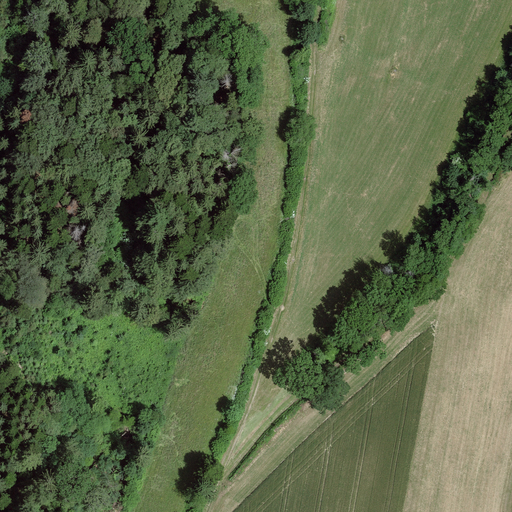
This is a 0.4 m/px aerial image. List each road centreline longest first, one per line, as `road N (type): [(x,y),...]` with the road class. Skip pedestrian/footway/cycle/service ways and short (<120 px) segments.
road 1 (track): [(207,511),(324,227),(333,174),(336,0)]
road 2 (track): [(511,114),(487,187),(455,247),(416,295),(364,318),(255,409)]
